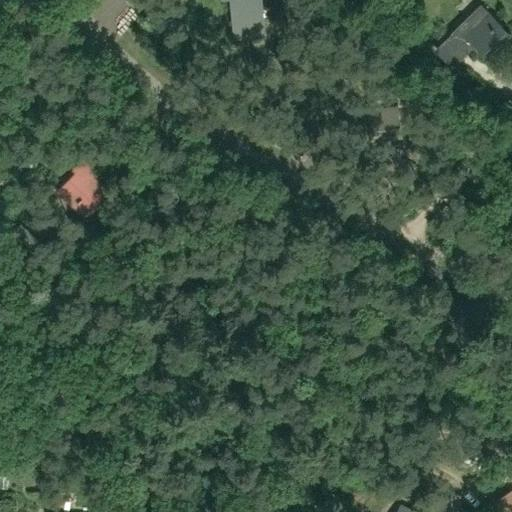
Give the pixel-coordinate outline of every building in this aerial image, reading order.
[(263,23),(261,0),(230,0),(233,25),(263,23)] [(482,4),(444,41),(435,49),(452,66),(461,59),(476,44),(488,56),(511,34),(482,4)] [(397,107),(366,111),(370,142),(402,137),(397,107)] [(94,202),(107,188),(82,165),(63,185),(78,200),(72,208),(83,219),(97,205),(94,202)] [(511,511),(511,490),(491,503),(496,511),(511,511)] [(106,511),(107,496),(95,496),(94,511),(106,511)]
